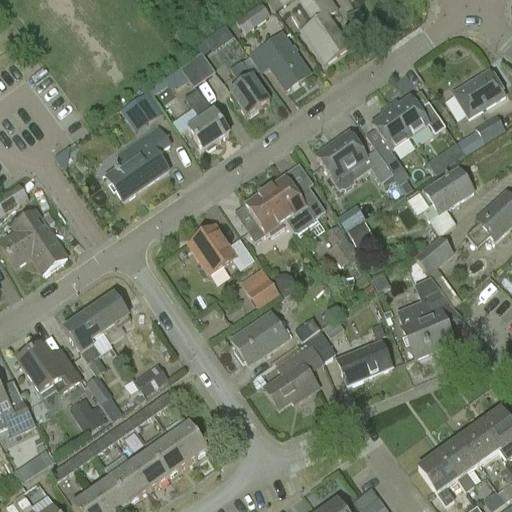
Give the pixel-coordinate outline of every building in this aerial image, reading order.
[(326,0),(269,0),(264,4),(273,16),(281,10),(282,12),(295,0),(300,6),(300,7),(302,10),(301,11),(302,12),(303,12),(314,27),(301,36),(323,70),(348,53),(326,21),(336,14),(326,0)] [(235,26),(245,39),(269,21),(259,7),(235,26)] [(309,79),(281,39),(249,61),(260,77),(269,71),(285,95),(309,79)] [(190,66),(203,86),(214,78),(201,58),(190,66)] [(203,86),(190,66),(180,72),(193,92),(203,86)] [(230,75),(240,91),(229,98),(246,123),(269,108),(252,83),(241,68),(230,75)] [(468,123),(504,100),(489,76),(452,99),(468,123)] [(213,117),(212,118),(204,104),(203,105),(197,95),(185,103),(199,127),(188,134),(203,157),(206,155),(207,157),(215,152),(214,150),(228,140),(213,117)] [(130,109),(144,130),(160,119),(145,98),(130,109)] [(428,108),(417,115),(409,103),(398,110),(395,107),(387,112),(409,144),(428,131),(434,140),(445,133),(428,108)] [(371,129),(380,142),(370,148),(383,166),(382,167),(390,179),(401,172),(390,156),(409,144),(387,112),(380,118),(382,121),(371,129)] [(496,121),(475,134),(478,138),(458,150),(465,163),(506,137),(496,121)] [(168,176),(157,160),(170,151),(157,132),(119,158),(125,168),(105,182),(123,207),(168,176)] [(356,184),(349,175),(366,164),(349,139),(316,161),(333,187),(339,196),(341,194),(345,195),(352,190),(353,186),(356,184)] [(390,179),(382,167),(369,175),(378,188),(390,179)] [(285,182),(263,197),(283,227),(284,226),(293,239),(298,239),(312,230),(313,225),(324,217),(307,194),(312,190),(298,170),(283,180),(285,182)] [(458,174),(422,196),(419,198),(427,212),(423,215),(429,225),(428,226),(438,242),(455,229),(446,215),(473,198),(458,174)] [(0,222),(28,204),(18,190),(0,201),(0,222)] [(263,197),(244,211),(233,218),(254,247),(267,238),(269,242),(282,233),(280,229),(283,227),(263,197)] [(474,227),(478,231),(465,243),(475,253),(488,242),(492,247),(511,229),(511,205),(505,199),(474,227)] [(358,210),(339,221),(346,233),(365,221),(358,210)] [(14,237),(0,246),(0,251),(15,274),(31,263),(42,280),(67,263),(36,216),(11,233),(14,237)] [(239,246),(229,253),(214,231),(186,250),(209,282),(232,266),(240,277),(254,267),(239,246)] [(329,255),(330,257),(340,273),(356,263),(337,231),(325,238),(333,253),(329,255)] [(430,284),(439,277),(436,273),(453,259),(439,242),(413,263),(430,284)] [(278,301),(261,276),(241,289),(258,314),(278,301)] [(439,277),(430,284),(413,291),(420,307),(396,317),(401,331),(400,332),(413,363),(451,347),(443,328),(460,321),(452,313),(462,306),(439,277)] [(113,300),(88,317),(103,338),(115,330),(118,334),(120,332),(136,355),(146,347),(137,334),(136,335),(129,326),(130,325),(113,300)] [(103,338),(88,317),(63,334),(96,382),(86,389),(105,418),(115,411),(111,404),(112,403),(97,381),(106,375),(97,362),(99,361),(90,347),(103,338)] [(231,344),(249,371),(288,344),(270,317),(231,344)] [(311,324),(294,337),(301,348),(319,335),(311,324)] [(320,338),(308,346),(323,370),(324,370),(323,368),(335,360),(320,338)] [(300,355),(295,358),(276,371),(282,380),(263,393),(278,415),(296,403),(299,406),(319,393),(310,380),(323,370),(308,346),(298,353),(300,355)] [(336,366),(346,391),(391,372),(381,347),(336,366)] [(40,350),(16,366),(40,400),(54,390),(60,400),(81,386),(60,356),(49,364),(40,350)] [(134,385),(145,401),(168,386),(157,370),(134,385)] [(13,386),(0,392),(0,390),(0,434),(6,432),(11,443),(35,432),(13,386)] [(167,397),(146,411),(153,420),(173,406),(167,397)] [(68,415),(85,441),(106,427),(96,411),(91,414),(85,405),(68,415)] [(146,411),(127,424),(133,434),(153,420),(146,411)] [(478,430),(497,457),(511,446),(511,433),(499,415),(478,430)] [(387,448),(422,432),(415,417),(380,433),(387,448)] [(133,434),(127,424),(107,438),(114,447),(133,434)] [(170,442),(188,468),(207,455),(189,429),(170,442)] [(497,457),(478,430),(457,444),(477,472),(497,457)] [(107,438),(88,451),(94,461),(114,447),(107,438)] [(188,468),(170,442),(150,456),(168,482),(188,468)] [(477,472),(457,444),(437,459),(457,486),(465,498),(474,492),(466,480),(477,472)] [(88,451),(69,465),(75,474),(94,461),(88,451)] [(45,455),(16,476),(26,488),(54,468),(45,455)] [(168,482),(150,456),(130,470),(148,496),(168,482)] [(457,486),(437,459),(417,473),(433,496),(426,501),(432,510),(440,505),(444,511),(454,506),(446,494),(457,486)] [(148,496),(130,470),(124,460),(104,474),(111,483),(129,509),(148,496)] [(75,474),(69,465),(49,478),(55,488),(75,474)] [(124,511),(129,509),(111,483),(91,497),(101,511),(124,511)] [(354,511),(364,511),(377,503),(371,493),(351,507),(354,511)] [(14,504),(13,505),(17,511),(54,511),(46,501),(31,511),(22,497),(14,504)] [(101,511),(91,497),(72,511),(101,511)] [(497,498),(483,508),(485,511),(499,511),(504,509),(497,498)] [(383,511),(377,503),(364,511),(383,511)]
